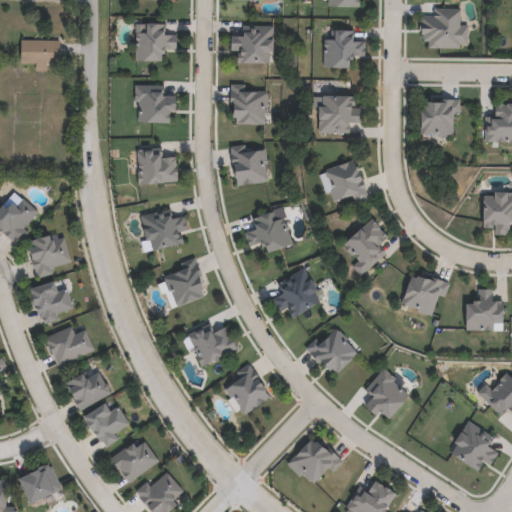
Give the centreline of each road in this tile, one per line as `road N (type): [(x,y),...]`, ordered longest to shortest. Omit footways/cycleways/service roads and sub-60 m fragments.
road 1 (tertiary): [(273,511),(189,430),(107,277),(91,194),(92,0)]
road 2 (residential): [(317,406),(267,350),(227,273),(204,192),(203,0)]
road 3 (residential): [(393,0),(393,160),(401,200),(424,232),(457,257),(511,266)]
road 4 (residential): [(0,293),(22,361),(114,511)]
road 5 (residential): [(511,492),(489,511),(466,509),(357,442),(317,406)]
